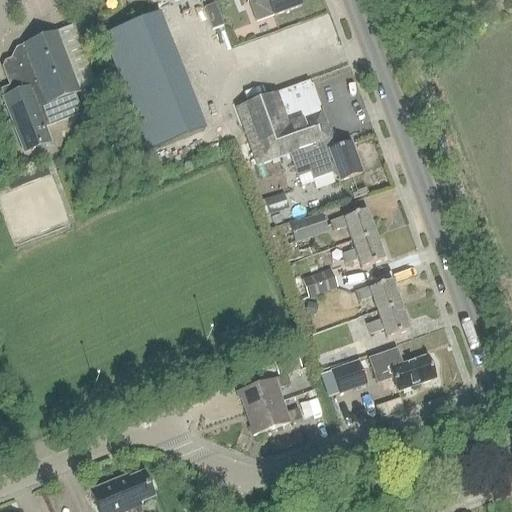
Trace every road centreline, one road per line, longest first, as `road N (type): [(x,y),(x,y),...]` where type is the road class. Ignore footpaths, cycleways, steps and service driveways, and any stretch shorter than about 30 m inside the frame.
road 1 (residential): [(496,396),(271,473),(245,477),(212,466),(153,433),(120,438),(0,487)]
road 2 (secondary): [(496,396),(352,0)]
